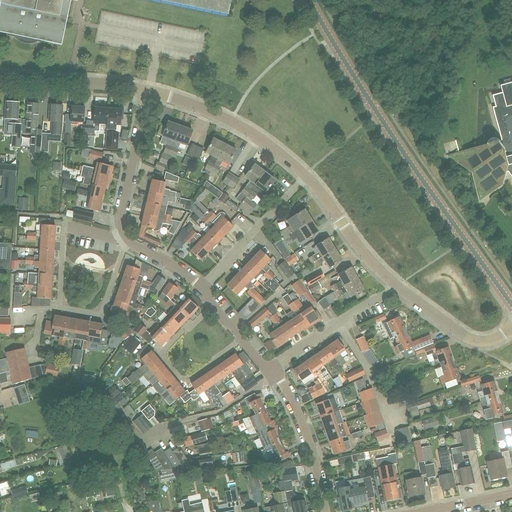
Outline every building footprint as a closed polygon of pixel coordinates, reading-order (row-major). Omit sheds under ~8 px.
[(0,0),(0,32),(6,34),(6,35),(14,37),(15,39),(18,41),(20,43),(24,44),(29,44),(33,44),(38,42),(45,44),(46,42),(62,45),(67,22),(71,0),(156,0),(228,15),(231,0),(0,0)] [(462,152),(460,161),(474,171),(478,187),(492,191),(498,186),(501,173),(507,171),(511,178),(511,83),(501,86),(503,93),(492,95),(495,107),(492,108),(497,127),(499,127),(502,140),(500,143),(499,142),(498,141),(495,138),(492,139),(490,139),(487,141),(487,144),(486,145),(462,152)] [(12,136),(11,148),(20,148),(20,137),(21,119),(18,119),(19,102),(6,102),(5,119),(3,135),(12,136)] [(28,103),(27,103),(26,121),(23,121),(23,134),(31,135),(29,153),(41,154),(41,152),(40,152),(41,136),(42,136),(42,130),(37,130),(39,104),(34,104),(34,102),(28,102),(28,103)] [(53,122),(52,135),(60,136),(60,122),(64,123),(64,115),(62,115),(63,105),(50,104),(49,122),(53,122)] [(84,123),(85,107),(71,106),(70,122),(84,123)] [(108,109),(107,125),(105,150),(117,150),(118,133),(115,133),(116,125),(120,125),(121,119),(123,119),(123,108),(113,107),(113,109),(108,109)] [(107,125),(108,109),(94,108),(93,124),(107,125)] [(163,137),(160,144),(167,146),(164,153),(170,155),(173,146),(175,141),(180,127),(168,123),(166,128),(163,137)] [(94,137),(95,126),(83,125),(82,136),(94,137)] [(173,146),(170,155),(176,158),(179,149),(178,148),(180,143),(187,146),(192,131),(180,127),(175,141),(173,146)] [(64,135),(64,146),(76,147),(77,143),(70,143),(70,135),(64,135)] [(211,172),(224,145),(223,142),(222,141),(218,142),(213,140),(206,153),(212,156),(209,161),(205,169),(206,169),(211,172)] [(192,159),(197,147),(191,144),(186,156),(192,159)] [(217,175),(221,167),(220,166),(222,162),(229,165),(236,151),(230,148),(230,145),(228,144),(225,146),(224,145),(211,172),(217,175)] [(197,147),(192,159),(198,161),(203,149),(197,147)] [(101,163),(102,154),(90,150),(88,159),(101,163)] [(157,162),(154,168),(164,171),(166,165),(159,163),(157,162)] [(81,172),(110,178),(112,166),(110,166),(98,163),(96,169),(83,166),(82,167),(79,166),(78,171),(81,172)] [(0,176),(16,177),(17,166),(0,165),(0,176)] [(246,197),(265,173),(254,165),(245,177),(251,181),(241,194),(246,197)] [(107,189),(110,178),(81,172),(80,177),(87,179),(85,184),(93,186),(104,188),(104,189),(107,189)] [(177,183),(178,178),(165,173),(164,180),(177,183)] [(227,186),(233,176),(228,173),(222,183),(227,186)] [(265,173),(246,197),(251,201),(255,195),(259,199),(261,198),(266,193),(275,181),(265,173)] [(233,189),(239,180),(233,176),(227,186),(233,189)] [(170,191),(164,189),(165,182),(153,179),(150,191),(175,197),(176,192),(170,191)] [(64,180),(62,188),(74,191),(76,183),(64,180)] [(102,200),(104,189),(104,188),(93,186),(85,184),(85,185),(92,186),(91,192),(78,189),(77,194),(102,200)] [(197,201),(194,204),(205,214),(208,211),(200,203),(209,193),(205,190),(196,200),(197,201)] [(218,190),(214,196),(219,199),(223,194),(218,190)] [(167,207),(168,202),(175,203),(176,197),(175,197),(150,191),(147,203),(167,207)] [(102,200),(77,194),(76,200),(83,202),(82,208),(99,212),(102,200)] [(28,210),(28,199),(18,198),(18,209),(28,210)] [(189,211),(194,201),(180,198),(179,204),(185,205),(184,209),(189,211)] [(256,205),(246,198),(239,208),(249,215),(256,205)] [(167,207),(147,203),(144,214),(170,220),(171,215),(165,214),(167,207)] [(286,221),(289,227),(280,233),(283,238),(293,232),(299,229),(312,220),(305,209),(292,218),(286,221)] [(90,223),(92,214),(75,210),(73,219),(90,223)] [(216,226),(225,235),(233,226),(224,217),(226,215),(224,213),(220,213),(217,216),(216,216),(211,211),(210,213),(206,217),(216,226)] [(170,220),(144,214),(142,226),(146,227),(154,229),(154,231),(156,231),(158,230),(160,229),(161,227),(162,223),(169,225),(170,220)] [(217,243),(225,235),(216,226),(206,217),(204,214),(203,215),(205,218),(203,220),(208,225),(207,226),(212,230),(208,234),(217,243)] [(41,237),(55,238),(55,226),(49,225),(50,219),(40,218),(39,225),(42,225),(42,232),(36,231),(35,234),(36,234),(36,237),(36,238),(41,238),(41,237)] [(312,220),(299,229),(305,239),(319,231),(312,220)] [(146,227),(142,226),(139,239),(157,247),(159,242),(144,236),(146,227)] [(199,243),(190,234),(183,228),(177,238),(181,243),(185,239),(190,244),(190,243),(195,247),(191,251),(201,260),(209,252),(199,243)] [(217,243),(208,234),(202,240),(198,236),(198,235),(193,230),(190,234),(199,243),(209,252),(217,243)] [(297,238),(293,232),(283,238),(285,241),(290,238),(292,241),(297,238)] [(55,238),(41,237),(41,238),(41,249),(54,250),(55,238)] [(312,264),(335,249),(329,238),(315,247),(319,252),(308,258),(312,264)] [(278,250),(284,246),(280,241),(275,245),(278,250)] [(0,269),(10,270),(12,244),(0,243),(0,269)] [(53,262),(54,250),(41,249),(40,256),(34,256),(34,258),(35,258),(34,261),(53,262)] [(335,249),(312,264),(315,269),(320,266),(318,264),(324,261),(328,268),(341,260),(335,249)] [(268,270),(269,271),(270,269),(266,265),(271,261),(261,251),(253,260),(266,273),(268,270)] [(298,260),(294,254),(285,260),(289,267),(298,260)] [(35,258),(34,258),(30,257),(30,265),(34,265),(33,268),(39,268),(39,274),(52,274),(53,262),(34,261),(35,258)] [(17,264),(25,264),(25,261),(17,260),(17,261),(12,261),(11,270),(17,270),(17,264)] [(142,280),(143,277),(138,275),(140,270),(146,273),(148,267),(142,264),(136,260),(133,267),(128,265),(123,277),(141,283),(142,280)] [(245,269),(256,279),(260,275),(263,275),(264,275),(267,278),(272,274),(269,271),(268,270),(266,273),(253,260),(245,269)] [(287,280),(293,274),(284,262),(277,267),(287,280)] [(344,286),(357,279),(351,268),(338,275),(344,286)] [(236,277),(246,287),(249,290),(258,281),(256,279),(245,269),(236,277)] [(318,280),(324,277),(321,272),(305,281),(307,286),(318,280)] [(52,286),(52,274),(39,274),(39,280),(33,280),(33,282),(28,282),(28,289),(32,289),(33,285),(52,286)] [(325,288),(332,280),(327,275),(319,283),(325,288)] [(151,287),(158,291),(165,281),(158,276),(153,284),(151,287)] [(146,281),(142,280),(141,283),(123,277),(119,289),(136,295),(138,289),(139,290),(140,286),(144,288),(146,281)] [(237,295),(246,287),(236,277),(228,286),(237,295)] [(269,280),(265,284),(274,293),(280,286),(276,282),(276,281),(273,279),(270,281),(269,280)] [(339,289),(333,293),(325,298),(329,303),(342,295),(347,292),(351,297),(364,290),(357,279),(339,289)] [(308,291),(299,280),(290,287),(299,298),(308,291)] [(144,288),(148,289),(157,293),(158,291),(151,287),(153,284),(151,283),(146,281),(144,288)] [(310,294),(321,288),(317,282),(307,288),(310,294)] [(176,305),(189,318),(198,308),(189,299),(188,301),(187,299),(182,304),(178,299),(173,296),(178,289),(168,283),(161,293),(168,298),(170,300),(176,305)] [(330,287),(333,293),(339,289),(336,284),(330,287)] [(52,286),(33,285),(32,289),(32,292),(38,293),(37,298),(32,298),(31,307),(41,307),(41,298),(51,299),(52,286)] [(115,300),(133,306),(132,310),(136,311),(138,305),(135,304),(138,295),(136,295),(119,289),(115,300)] [(170,300),(168,298),(161,293),(158,298),(163,302),(166,304),(169,300),(170,300)] [(254,299),(260,305),(264,300),(258,294),(256,296),(254,299)] [(300,308),(298,305),(293,308),(291,304),(293,303),(291,299),(290,299),(287,295),(282,298),(291,312),(287,314),(291,321),(298,332),(309,325),(301,314),(298,310),(300,308)] [(291,299),(293,303),(291,304),(293,308),(298,305),(300,308),(298,310),(301,314),(309,325),(313,322),(314,324),(322,319),(317,312),(315,313),(311,308),(306,311),(303,306),(302,307),(298,300),(295,296),(294,296),(291,299)] [(260,305),(254,299),(253,298),(244,307),(251,314),(260,305)] [(323,311),(330,306),(324,298),(317,303),(323,311)] [(130,317),(131,313),(140,317),(141,313),(136,311),(132,310),(133,306),(115,300),(111,312),(125,317),(126,317),(129,318),(130,317)] [(142,306),(138,305),(136,311),(141,313),(144,314),(148,308),(142,306)] [(189,318),(176,305),(175,306),(167,315),(171,319),(180,328),(189,318)] [(144,314),(150,318),(156,312),(151,307),(149,309),(148,308),(144,314)] [(251,330),(270,313),(265,308),(246,324),(251,330)] [(377,323),(385,319),(383,314),(374,319),(377,323)] [(157,324),(158,325),(171,337),(180,328),(171,319),(167,315),(157,324)] [(63,336),(66,318),(54,316),(53,323),(46,322),(44,333),(59,336),(63,336)] [(394,337),(406,331),(399,316),(387,322),(382,325),(389,339),(394,337)] [(0,335),(10,335),(10,332),(11,319),(0,318),(0,335)] [(59,336),(60,336),(59,340),(66,341),(66,338),(75,340),(75,339),(78,320),(66,318),(63,336),(59,336)] [(283,321),(281,323),(277,318),(272,322),(274,325),(275,325),(278,323),(288,339),(298,332),(291,321),(285,325),(283,321)] [(90,342),(90,341),(87,341),(88,335),(90,322),(78,320),(75,339),(84,341),(83,344),(90,346),(90,345),(90,342)] [(90,341),(90,342),(99,343),(98,345),(106,346),(109,330),(101,329),(102,324),(90,322),(88,335),(87,341),(90,341)] [(284,342),(288,339),(278,323),(275,325),(274,325),(272,327),(275,332),(271,335),(274,340),(272,341),(277,349),(285,344),(284,342)] [(117,331),(124,340),(125,341),(127,338),(127,337),(131,334),(124,325),(117,331)] [(134,332),(140,337),(146,330),(141,325),(134,332)] [(171,337),(158,325),(149,335),(161,347),(171,337)] [(424,347),(432,343),(429,335),(411,342),(406,331),(394,337),(389,339),(389,340),(394,337),(398,345),(393,348),(396,354),(401,352),(412,347),(415,355),(425,351),(424,347)] [(133,353),(140,344),(131,337),(124,347),(133,353)] [(361,353),(369,350),(362,337),(355,340),(361,353)] [(327,348),(340,367),(345,363),(339,354),(345,350),(338,340),(327,348)] [(441,367),(453,363),(448,347),(436,352),(432,343),(424,347),(425,351),(415,355),(416,356),(425,352),(426,356),(431,354),(433,361),(438,359),(441,367)] [(89,350),(90,346),(83,344),(82,349),(85,349),(83,364),(88,365),(89,362),(91,351),(89,350)] [(143,375),(150,370),(160,361),(152,351),(150,353),(145,347),(137,353),(142,359),(141,360),(145,364),(140,369),(128,379),(129,380),(124,385),(127,388),(143,375)] [(335,370),(340,367),(327,348),(316,355),(323,365),(327,362),(330,366),(329,367),(330,368),(332,367),(335,370)] [(29,368),(26,368),(22,349),(6,352),(13,385),(32,379),(29,368)] [(241,386),(245,392),(257,384),(251,375),(245,379),(240,372),(239,372),(236,369),(243,365),(236,355),(225,362),(234,376),(235,378),(241,386)] [(323,365),(316,355),(305,363),(314,376),(324,368),(323,365)] [(80,366),(81,358),(72,357),(70,364),(80,366)] [(150,370),(143,375),(148,381),(155,375),(159,380),(168,372),(160,361),(150,370)] [(225,362),(214,370),(221,380),(224,385),(235,378),(234,376),(225,362)] [(304,384),(315,377),(314,376),(305,363),(294,370),(301,380),(304,384)] [(453,363),(441,367),(441,368),(434,370),(436,377),(440,378),(443,384),(459,378),(453,363)] [(57,366),(48,364),(47,366),(42,365),(41,365),(43,376),(46,375),(54,377),(57,378),(60,367),(57,366)] [(322,388),(325,394),(329,392),(324,381),(320,375),(326,371),(324,368),(314,376),(315,377),(317,380),(322,388)] [(349,382),(354,380),(365,375),(361,368),(345,375),(346,377),(349,382)] [(386,383),(394,380),(390,369),(386,370),(379,372),(383,382),(385,381),(386,383)] [(203,377),(224,407),(228,404),(214,385),(221,380),(214,370),(203,377)] [(177,382),(168,372),(159,380),(152,386),(155,390),(160,396),(177,382)] [(81,382),(87,383),(89,375),(82,374),(81,382)] [(219,410),(224,407),(203,377),(191,385),(195,390),(189,394),(191,399),(191,400),(194,400),(198,398),(198,395),(203,392),(209,401),(211,399),(219,410)] [(338,388),(342,386),(338,377),(332,380),(338,388)] [(325,394),(322,388),(317,380),(314,383),(315,385),(307,390),(312,400),(320,396),(325,394)] [(482,402),(499,397),(495,381),(482,385),(483,391),(477,393),(480,402),(482,402)] [(189,394),(188,391),(185,393),(177,382),(160,396),(164,400),(171,394),(175,401),(180,397),(185,403),(191,399),(189,394)] [(18,405),(29,402),(24,385),(13,388),(18,405)] [(111,401),(120,393),(114,386),(104,394),(111,401)] [(245,392),(241,386),(236,390),(240,396),(245,392)] [(375,398),(371,389),(368,390),(358,393),(361,403),(375,398)] [(224,394),(230,404),(237,400),(231,390),(224,394)] [(116,410),(127,402),(121,394),(110,403),(116,410)] [(256,415),(266,411),(261,399),(264,398),(262,394),(254,397),(256,401),(250,403),(256,415)] [(410,400),(409,397),(397,400),(400,407),(411,403),(415,402),(414,398),(410,400)] [(499,397),(482,402),(484,411),(486,420),(496,417),(495,415),(503,413),(499,397)] [(321,417),(333,413),(338,411),(334,398),(328,400),(317,404),(321,417)] [(366,415),(379,410),(376,403),(375,398),(361,403),(366,415)] [(434,404),(432,398),(428,399),(405,406),(407,413),(430,406),(434,404)] [(149,405),(143,409),(143,410),(141,411),(148,421),(154,416),(154,412),(152,409),(149,405)] [(374,426),(383,423),(379,410),(366,415),(363,416),(368,428),(374,426)] [(420,418),(429,415),(428,410),(419,413),(420,418)] [(259,433),(276,425),(274,421),(271,422),(266,411),(256,415),(250,418),(257,433),(259,433)] [(326,429),(337,425),(333,413),(321,417),(326,429)] [(143,435),(153,427),(142,414),(133,423),(143,435)] [(503,425),(511,423),(511,415),(503,417),(504,423),(503,423),(503,425)] [(422,421),(424,430),(439,426),(436,417),(422,421)] [(210,419),(198,422),(201,431),(213,427),(210,419)] [(342,438),(349,436),(344,423),(337,425),(326,429),(326,430),(325,430),(324,431),(326,436),(327,437),(328,437),(330,442),(342,438)] [(511,423),(503,425),(509,450),(511,449),(511,423)] [(276,425),(259,433),(257,433),(264,449),(266,448),(280,442),(275,431),(278,429),(276,425)] [(399,445),(411,442),(407,427),(395,430),(399,445)] [(472,429),(460,431),(463,446),(464,452),(476,450),(472,429)] [(391,447),(386,430),(374,434),(377,442),(380,449),(391,447)] [(186,447),(192,445),(207,441),(204,432),(190,436),(183,438),(186,447)] [(343,443),(342,438),(330,442),(334,455),(346,451),(346,450),(351,448),(348,441),(343,443)] [(273,459),(275,463),(290,457),(288,452),(285,453),(280,442),(266,448),(264,449),(264,450),(265,450),(269,461),(273,459)] [(199,455),(211,453),(209,444),(197,446),(199,455)] [(69,453),(67,445),(55,449),(54,448),(31,456),(32,461),(36,460),(38,459),(45,454),(55,451),(60,466),(72,463),(69,453)] [(83,473),(94,469),(87,445),(75,449),(83,473)] [(184,469),(174,451),(172,452),(170,448),(164,452),(175,470),(184,469)] [(390,448),(378,451),(381,467),(378,467),(385,501),(401,498),(394,464),(393,464),(390,448)] [(175,470),(164,452),(163,453),(161,449),(155,453),(165,470),(175,470)] [(191,468),(186,460),(181,451),(179,452),(177,449),(174,451),(184,469),(191,468)] [(165,470),(155,453),(154,454),(151,450),(145,454),(156,471),(165,470)] [(455,487),(449,460),(447,450),(438,452),(440,461),(441,461),(442,470),(443,475),(440,476),(442,489),(455,487)] [(462,453),(451,455),(453,465),(457,464),(458,470),(461,486),(475,483),(471,467),(470,467),(468,459),(464,460),(462,453)] [(339,466),(353,463),(351,456),(338,459),(339,466)] [(186,460),(191,468),(213,467),(212,459),(198,460),(197,459),(186,460)] [(490,480),(506,477),(502,459),(487,462),(490,480)] [(0,472),(1,472),(1,470),(17,466),(15,460),(0,464),(0,472)] [(290,460),(281,464),(282,470),(294,468),(293,462),(292,461),(290,460)] [(424,462),(418,463),(421,476),(426,475),(424,462)] [(433,464),(425,466),(428,479),(436,477),(433,464)] [(283,484),(297,481),(294,468),(281,471),(283,484)] [(251,493),(261,491),(257,470),(247,472),(251,493)] [(413,479),(411,473),(404,474),(405,480),(407,480),(408,483),(404,484),(405,488),(409,487),(410,496),(425,493),(422,477),(413,479)] [(351,488),(354,507),(355,507),(368,504),(367,499),(375,498),(371,477),(358,480),(350,481),(351,488)] [(94,482),(96,489),(105,487),(112,486),(110,478),(94,482)] [(351,488),(350,481),(345,482),(346,488),(337,490),(338,497),(337,499),(338,503),(339,504),(341,511),(342,510),(344,511),(348,511),(349,509),(355,508),(355,507),(354,507),(351,488)] [(17,498),(29,493),(27,487),(15,492),(17,498)] [(40,499),(50,497),(62,495),(61,489),(39,493),(40,499)] [(298,498),(297,499),(295,496),(291,491),(286,492),(288,507),(288,511),(307,511),(305,500),(304,497),(303,497),(302,497),(301,497),(300,497),(299,498),(298,498)] [(288,511),(288,507),(286,492),(275,494),(277,506),(270,507),(271,511),(288,511)] [(188,499),(182,501),(182,503),(183,508),(184,511),(204,511),(204,509),(191,511),(190,506),(188,499)] [(160,511),(158,500),(148,502),(150,511),(151,511),(160,511)] [(241,511),(239,501),(228,504),(229,511),(241,511)]
